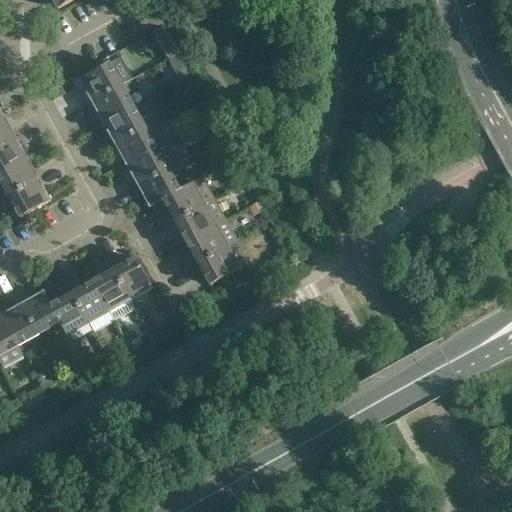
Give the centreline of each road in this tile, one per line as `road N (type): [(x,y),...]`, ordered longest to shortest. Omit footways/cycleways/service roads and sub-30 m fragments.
road 1 (secondary): [(183,511),(447,365)]
road 2 (residential): [(104,217),(26,80),(24,47)]
road 3 (tertiary): [(452,0),(474,70),(511,138)]
